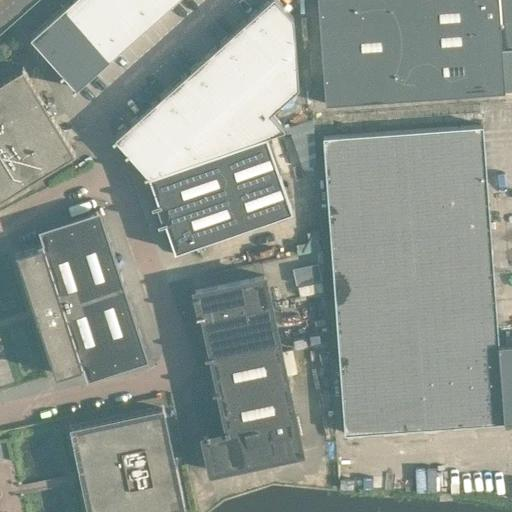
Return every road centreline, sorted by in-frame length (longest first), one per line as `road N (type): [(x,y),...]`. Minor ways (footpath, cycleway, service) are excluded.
road 1 (unclassified): [(0,417),(153,383),(172,369),(176,347),(123,194),(105,183)]
road 2 (unclassified): [(105,183),(91,123),(98,108),(220,0)]
